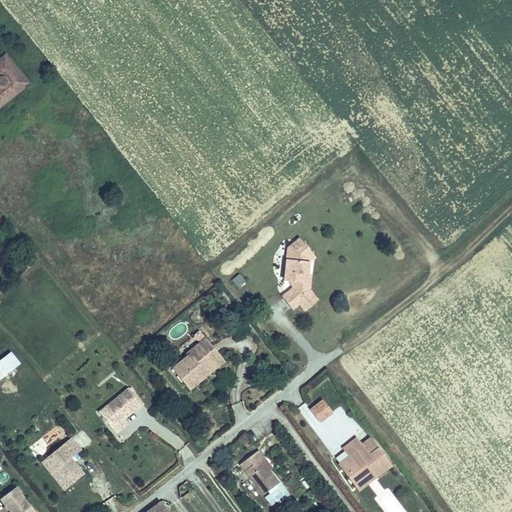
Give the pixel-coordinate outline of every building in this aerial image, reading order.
[(454,26),(468,13),(460,5),(446,18),(454,26)] [(6,53),(0,58),(0,105),(17,91),(9,82),(21,71),(6,53)] [(29,81),(21,71),(9,82),(17,91),(29,81)] [(307,246),(301,238),(296,242),(302,250),(307,246)] [(293,307),(300,301),(307,296),(301,290),(310,283),(311,273),(309,260),(315,256),(307,246),(302,250),(296,242),(289,247),(286,279),(292,279),(292,277),(298,278),(297,285),(295,287),(284,295),(293,307)] [(240,273),(230,279),(236,288),(246,282),(240,273)] [(318,299),(310,288),(310,283),(301,290),(307,296),(300,301),(306,308),(318,299)] [(217,353),(206,338),(187,354),(189,356),(176,366),(191,387),(207,375),(201,366),(217,353)] [(21,361),(11,349),(0,358),(9,370),(21,361)] [(217,353),(201,366),(207,375),(224,362),(217,353)] [(129,387),(99,412),(112,428),(124,418),(142,403),(129,387)] [(310,410),(319,421),(332,411),(323,400),(310,410)] [(124,418),(112,428),(116,432),(128,423),(124,418)] [(379,446),(372,435),(360,443),(368,454),(379,446)] [(82,471),(69,455),(79,446),(70,436),(42,460),(64,486),(82,471)] [(394,465),(379,446),(368,454),(360,443),(356,438),(343,448),(349,456),(355,464),(344,473),(354,485),(372,472),(376,478),(394,465)] [(262,458),(265,457),(260,450),(248,459),(254,466),(247,471),(266,495),(282,482),(262,458)] [(349,456),(338,464),(344,473),(355,464),(349,456)] [(241,465),(247,471),(254,466),(248,459),(241,465)] [(359,492),(376,478),(372,472),(354,485),(359,492)] [(5,504),(0,507),(0,511),(36,511),(23,493),(7,506),(5,504)]
